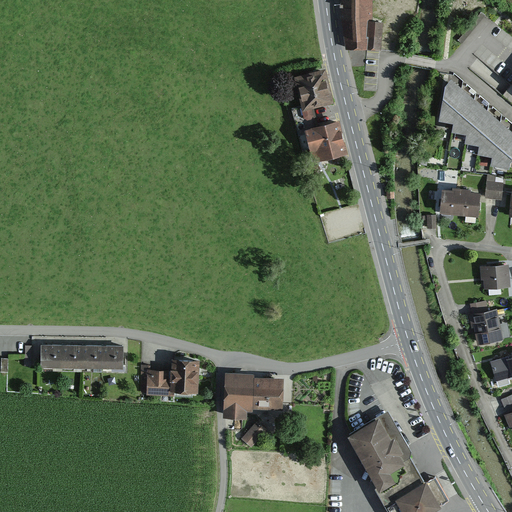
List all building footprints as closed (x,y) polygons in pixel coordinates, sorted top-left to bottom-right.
[(413,0),(346,0),(347,45),(382,44),(381,0),(392,0),(393,9),(414,9),(413,0)] [(331,105),(322,70),(293,78),(302,112),(331,105)] [(452,125),(459,85),(444,72),(435,122),(452,125)] [(467,138),(473,99),(459,85),(452,125),(450,135),(467,138)] [(481,152),(488,112),(473,99),(467,138),(465,149),(481,152)] [(495,164),(502,126),(488,112),(481,152),(479,162),(495,164)] [(345,155),(335,120),(306,128),(316,163),(345,155)] [(510,178),(511,165),(511,134),(502,126),(495,164),(493,175),(510,178)] [(503,184),(488,182),(486,200),(502,201),(503,184)] [(459,192),(440,189),(438,213),(456,215),(459,192)] [(478,194),(459,192),(456,215),(475,217),(478,194)] [(509,266),(483,267),(483,290),(510,289),(509,266)] [(489,305),(472,308),(477,342),(500,339),(496,311),(490,312),(489,305)] [(63,346),(43,346),(43,368),(63,368),(63,346)] [(83,346),(63,346),(63,368),(83,368),(83,346)] [(103,346),(83,346),(83,368),(103,368),(103,346)] [(124,346),(103,346),(103,368),(124,368),(124,346)] [(511,376),(511,355),(490,360),(494,380),(511,376)] [(197,361),(172,360),(171,372),(150,371),(149,392),(196,394),(197,361)] [(285,381),(230,377),(227,408),(282,412),(285,381)] [(511,396),(502,400),(511,424),(511,396)] [(417,472),(384,417),(347,439),(379,494),(417,472)] [(428,511),(437,507),(417,472),(379,494),(389,511),(403,511),(404,511),(403,511),(428,511)] [(450,502),(436,477),(421,486),(436,510),(450,502)]
